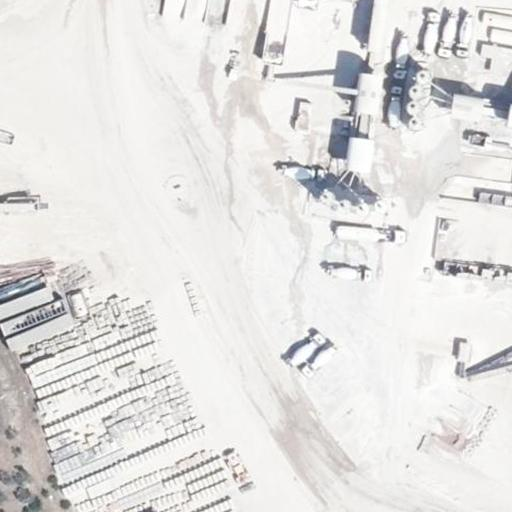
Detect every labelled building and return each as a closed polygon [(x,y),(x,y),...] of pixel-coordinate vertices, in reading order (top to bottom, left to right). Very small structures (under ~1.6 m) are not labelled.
[(185,0),(183,20),(222,23),(224,0),(185,0)] [(259,43),(270,60),(292,47),(305,69),(324,58),(312,39),(328,30),(309,0),(295,0),(289,3),(299,19),(259,43)] [(383,53),(390,0),(368,0),(362,50),(383,53)] [(355,84),(357,47),(335,45),(332,83),(355,84)] [(375,111),(376,71),(353,70),(351,110),(361,110),(375,111)] [(444,112),(498,123),(502,103),(448,93),(444,112)] [(297,100),(294,127),(308,129),(311,101),(297,100)] [(511,103),(502,102),(500,125),(511,126),(511,103)] [(347,133),(341,166),(365,169),(370,137),(347,133)] [(20,190),(0,191),(0,200),(20,200),(20,190)] [(9,347),(40,340),(38,330),(7,337),(9,347)] [(511,454),(510,402),(491,403),(493,454),(511,454)]
